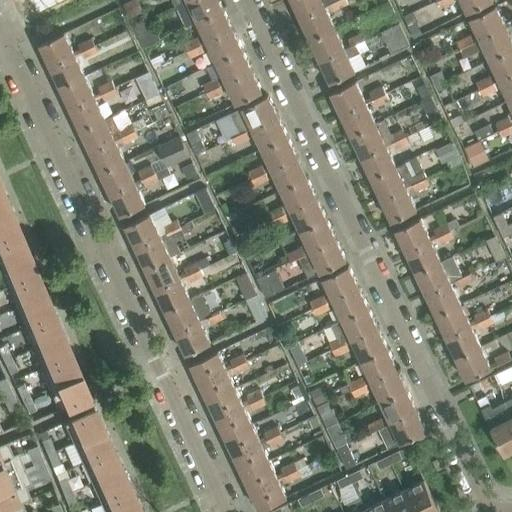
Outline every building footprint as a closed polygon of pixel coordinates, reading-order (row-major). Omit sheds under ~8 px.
[(223,9),(218,0),(187,0),(187,1),(177,5),(187,25),(197,20),(197,21),(223,9)] [(332,2),(336,0),(291,0),(300,17),(326,5),(327,7),(333,4),(332,2)] [(347,0),(336,0),(332,2),(333,4),(335,9),(348,3),(347,0)] [(491,0),(438,0),(441,6),(453,0),(462,0),(468,11),(491,0)] [(336,27),(327,7),(326,5),(300,17),(310,39),(336,27)] [(506,26),(496,5),(471,17),(479,35),(473,38),(471,34),(458,40),(461,47),(506,26)] [(232,29),(223,9),(197,21),(203,32),(198,35),(198,36),(185,43),(188,50),(201,44),(202,45),(208,42),(208,41),(232,29)] [(161,38),(151,17),(135,25),(144,46),(161,38)] [(410,43),(400,22),(382,30),(392,52),(410,43)] [(511,48),(511,39),(506,26),(461,47),(464,54),(477,48),(475,43),(481,40),(490,58),(511,48)] [(356,43),(357,45),(363,42),(362,39),(365,38),(362,32),(349,38),(351,42),(345,45),(336,27),(310,39),(320,60),(345,49),(356,43)] [(242,50),(232,29),(208,41),(208,42),(217,61),(242,50)] [(76,54),(65,31),(40,43),(50,66),(76,54)] [(92,37),(79,43),(82,50),(95,44),(92,37)] [(356,69),(350,56),(360,51),(357,45),(356,43),(345,49),(320,60),(330,82),(356,69)] [(83,52),(85,57),(98,51),(95,44),(82,50),(83,52)] [(191,56),(204,50),(202,45),(201,44),(188,50),(191,56)] [(511,73),(511,48),(490,58),(499,77),(492,80),(490,75),(477,81),(480,88),(511,73)] [(252,70),(242,50),(217,61),(223,75),(204,84),(208,91),(221,85),(221,86),(228,83),(227,82),(252,70)] [(86,75),(76,54),(50,66),(60,87),(86,75)] [(261,91),(252,70),(227,82),(228,83),(237,103),(261,91)] [(160,92),(149,71),(136,77),(147,98),(160,92)] [(511,98),(511,73),(480,88),(483,95),(503,86),(510,99),(511,98)] [(70,108),(96,96),(92,88),(86,75),(60,87),(70,108)] [(112,79),(98,86),(102,93),(115,87),(112,79)] [(372,96),(366,99),(356,79),(330,92),(341,114),(367,102),(375,98),(387,93),(383,85),(370,91),(372,96)] [(223,91),(221,86),(221,85),(208,91),(211,97),(223,91)] [(115,87),(102,93),(105,100),(118,93),(115,87)] [(387,93),(375,98),(378,105),(390,99),(387,93)] [(278,116),(268,94),(231,111),(241,132),(241,133),(247,130),(253,128),(278,116)] [(80,129),(106,117),(96,96),(70,108),(80,129)] [(442,117),(432,97),(413,106),(415,112),(423,108),(430,123),(439,119),(442,117)] [(511,123),(511,98),(510,99),(511,104),(511,111),(508,113),(509,115),(496,122),(499,129),(511,123)] [(377,123),(367,102),(341,114),(351,136),(377,123)] [(288,136),(278,116),(253,128),(256,134),(263,148),(288,136)] [(116,138),(106,117),(80,129),(90,150),(116,138)] [(144,117),(119,128),(122,135),(135,129),(147,123),(144,117)] [(377,123),(351,136),(361,157),(407,135),(403,128),(393,133),(386,119),(377,123)] [(511,123),(499,129),(502,136),(511,131),(511,123)] [(206,149),(197,128),(187,132),(197,153),(206,149)] [(123,137),(126,142),(139,136),(135,129),(122,135),(123,137)] [(236,143),(250,137),(247,130),(241,133),(241,132),(233,136),(234,137),(236,143)] [(190,154),(181,135),(159,145),(168,164),(190,154)] [(397,166),(388,146),(394,143),(397,148),(410,141),(407,135),(361,157),(371,178),(397,166)] [(297,157),(288,136),(263,148),(268,160),(263,162),(263,164),(249,171),(253,178),(266,172),(267,173),(273,170),(272,169),(297,157)] [(126,159),(116,138),(90,150),(100,171),(126,159)] [(474,142),(465,146),(464,147),(473,167),(482,162),(474,142)] [(417,156),(397,166),(371,178),(381,200),(427,177),(417,156)] [(307,178),(297,157),(272,169),(273,170),(282,189),(307,178)] [(136,181),(126,159),(100,171),(110,193),(136,181)] [(152,165),(140,171),(143,177),(155,171),(152,165)] [(155,171),(143,177),(146,184),(171,172),(168,166),(155,171)] [(256,184),(269,178),(267,173),(266,172),(253,178),(256,184)] [(146,202),(139,188),(146,184),(143,177),(136,181),(110,193),(121,215),(146,202)] [(417,208),(408,189),(414,186),(417,190),(430,184),(427,177),(381,200),(391,221),(417,208)] [(317,198),(307,178),(282,189),(290,207),(284,210),(282,205),(269,212),(272,219),(317,198)] [(0,217),(12,213),(4,192),(0,193),(0,217)] [(326,219),(317,198),(272,219),(275,225),(289,219),(286,214),(293,211),(302,230),(326,219)] [(511,221),(509,224),(502,211),(494,215),(503,236),(511,231),(511,221)] [(161,234),(151,212),(125,224),(136,246),(161,234)] [(0,241),(21,233),(12,213),(0,217),(0,241)] [(431,236),(421,217),(395,229),(405,251),(452,231),(448,223),(435,228),(437,233),(431,236)] [(164,224),(167,231),(181,225),(178,218),(164,224)] [(336,239),(326,219),(302,230),(310,247),(304,251),(301,246),(288,252),(291,260),(299,256),(336,239)] [(167,231),(171,238),(185,232),(181,225),(167,231)] [(442,260),(433,241),(439,238),(441,242),(454,236),(452,231),(405,251),(416,273),(443,262),(442,260)] [(0,265),(29,253),(21,233),(0,241),(0,265)] [(172,255),(161,234),(136,246),(146,267),(172,255)] [(496,234),(496,235),(487,239),(497,261),(506,256),(496,234)] [(345,259),(336,239),(299,256),(309,276),(345,259)] [(0,271),(6,287),(38,274),(29,253),(0,265),(0,271)] [(463,275),(455,256),(454,254),(442,260),(443,262),(416,273),(426,295),(452,282),(459,279),(464,277),(463,275)] [(182,277),(172,255),(146,267),(156,289),(182,277)] [(207,256),(184,266),(187,274),(201,267),(210,263),(207,256)] [(201,267),(187,274),(191,281),(224,265),(221,258),(210,263),(201,267)] [(358,287),(348,265),(323,277),(332,296),(326,299),(323,294),(310,300),(314,308),(327,302),(328,303),(334,300),(334,299),(358,287)] [(276,268),(267,272),(257,277),(266,296),(285,287),(276,268)] [(459,279),(462,286),(475,279),(472,272),(463,275),(464,277),(459,279)] [(46,294),(38,274),(6,287),(15,307),(46,294)] [(185,284),(182,277),(156,289),(166,310),(191,298),(185,284)] [(462,303),(452,282),(426,295),(436,316),(462,303)] [(368,307),(358,287),(334,299),(334,300),(343,319),(368,307)] [(55,315),(46,294),(15,307),(24,328),(55,315)] [(201,319),(191,298),(166,310),(176,331),(201,319)] [(317,314),(330,308),(328,303),(327,302),(314,308),(317,314)] [(218,303),(204,309),(207,316),(221,310),(218,303)] [(471,321),(462,303),(436,316),(446,337),(491,314),(488,308),(475,314),(477,318),(471,321)] [(378,328),(368,307),(343,319),(333,323),(339,337),(330,341),(333,349),(347,343),(347,344),(354,341),(353,340),(378,328)] [(209,319),(211,324),(225,317),(221,310),(207,316),(209,319)] [(482,346),(473,326),(479,323),(481,327),(494,321),(491,314),(446,337),(456,359),(482,346)] [(64,335),(55,315),(24,328),(32,348),(64,335)] [(212,341),(201,319),(176,331),(186,353),(212,341)] [(387,349),(378,328),(353,340),(354,341),(363,360),(387,349)] [(72,355),(64,335),(32,348),(41,368),(72,355)] [(307,361),(297,340),(289,345),(299,365),(307,361)] [(336,355),(349,349),(347,344),(347,343),(333,349),(336,355)] [(5,344),(0,345),(0,352),(3,360),(11,356),(5,344)] [(492,367),(482,346),(456,359),(466,379),(492,367)] [(397,369),(387,349),(363,360),(371,378),(365,381),(362,376),(349,382),(352,390),(397,369)] [(200,382),(228,368),(220,350),(191,363),(196,374),(193,375),(196,381),(199,380),(200,382)] [(511,357),(508,350),(495,356),(498,364),(511,357)] [(244,352),(230,358),(234,366),(248,360),(244,352)] [(81,376),(72,355),(41,368),(49,389),(81,376)] [(17,369),(11,356),(3,360),(9,373),(17,369)] [(235,368),(237,372),(251,366),(248,360),(234,366),(235,368)] [(237,386),(228,368),(200,382),(200,383),(198,385),(200,390),(203,389),(208,400),(237,386)] [(407,390),(397,369),(352,390),(355,396),(369,390),(367,385),(373,382),(382,401),(407,390)] [(89,396),(81,376),(49,389),(58,409),(89,396)] [(12,392),(5,377),(0,379),(0,392),(2,396),(12,392)] [(246,405),(251,402),(247,394),(257,390),(252,380),(237,386),(208,400),(213,410),(210,412),(213,417),(216,416),(217,418),(246,405)] [(23,383),(16,386),(22,399),(29,396),(23,383)] [(311,390),(313,396),(317,405),(329,400),(322,384),(311,390)] [(251,402),(265,396),(261,388),(257,390),(247,394),(251,402)] [(416,410),(407,390),(382,401),(390,418),(384,421),(382,417),(368,423),(372,431),(379,427),(379,428),(416,410)] [(19,406),(12,392),(2,396),(9,411),(19,406)] [(486,395),(477,400),(481,409),(504,454),(511,450),(511,419),(511,417),(508,411),(504,402),(493,407),(491,404),(486,395)] [(36,409),(29,396),(22,399),(28,412),(36,409)] [(251,402),(254,408),(268,402),(265,396),(251,402)] [(339,421),(329,400),(317,405),(327,426),(339,421)] [(254,423),(246,405),(217,418),(217,419),(215,421),(217,426),(220,425),(225,436),(254,423)] [(103,427),(94,406),(63,421),(72,441),(103,427)] [(425,430),(416,410),(379,428),(389,448),(425,430)] [(234,454),(263,441),(254,423),(225,436),(230,447),(227,448),(230,453),(233,452),(234,454)] [(278,424),(265,431),(268,438),(282,432),(278,424)] [(112,447),(103,427),(72,441),(81,461),(112,447)] [(271,445),(285,438),(282,432),(268,438),(271,445)] [(49,436),(41,440),(47,453),(55,450),(49,436)] [(271,459),(266,447),(271,445),(268,438),(263,441),(234,454),(234,456),(232,457),(234,463),(237,461),(242,472),(271,459)] [(12,454),(7,441),(0,444),(0,477),(24,467),(18,452),(12,454)] [(357,463),(347,442),(337,447),(347,468),(357,463)] [(43,460),(37,445),(26,449),(33,464),(43,460)] [(121,467),(112,447),(81,461),(91,481),(121,467)] [(403,457),(399,449),(388,455),(391,463),(403,457)] [(60,463),(55,450),(47,453),(52,466),(60,463)] [(391,463),(388,455),(377,460),(380,468),(391,463)] [(295,460),(282,467),(285,475),(308,464),(307,464),(304,456),(295,461),(295,460)] [(280,477),(271,459),(242,472),(247,483),(244,484),(247,490),(250,488),(251,491),(280,477)] [(49,475),(43,460),(33,464),(39,479),(49,475)] [(285,475),(288,481),(313,469),(310,462),(307,464),(308,464),(285,475)] [(31,483),(24,467),(0,477),(0,509),(21,501),(22,502),(30,498),(25,485),(31,483)] [(100,501),(131,487),(121,467),(91,481),(100,501)] [(364,476),(360,468),(348,474),(352,482),(364,476)] [(361,499),(352,482),(348,474),(338,479),(341,487),(342,498),(346,506),(361,499)] [(66,477),(58,481),(63,494),(72,490),(66,477)] [(288,495),(280,477),(251,491),(251,492),(249,493),(251,499),(254,497),(259,509),(288,495)] [(436,511),(440,510),(424,479),(405,489),(416,511),(436,511)] [(129,511),(140,507),(131,487),(100,501),(104,511),(129,511)] [(313,500),(325,494),(321,487),(309,493),(313,500)] [(416,511),(405,489),(385,499),(391,511),(416,511)] [(77,504),(72,490),(63,494),(69,507),(77,504)] [(313,500),(309,493),(299,497),(302,505),(313,500)] [(391,511),(385,499),(366,509),(367,511),(391,511)] [(29,511),(25,511),(22,502),(21,501),(0,509),(0,511),(32,511),(29,511)] [(62,511),(58,503),(50,506),(52,511),(62,511)]
